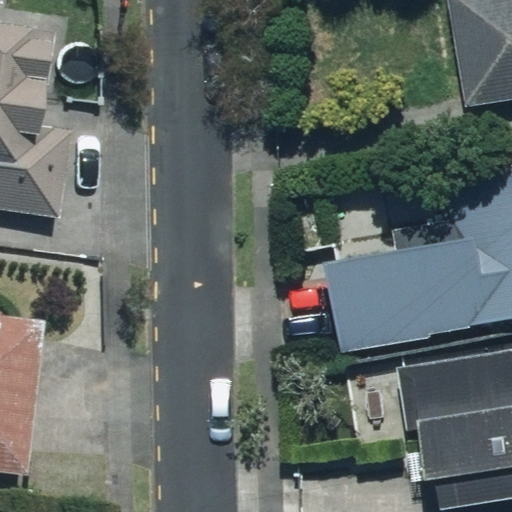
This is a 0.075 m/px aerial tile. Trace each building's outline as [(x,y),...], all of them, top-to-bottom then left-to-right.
[(511,0),(444,0),(460,106),(511,98),(511,0)] [(0,215),(66,219),(70,151),(30,149),(36,31),(0,28),(0,215)] [(327,258),(343,352),(511,323),(511,164),(448,176),(455,219),(394,229),(396,246),(327,258)] [(26,310),(0,308),(0,473),(15,475),(26,310)] [(511,511),(511,351),(390,372),(435,511),(511,511)]
